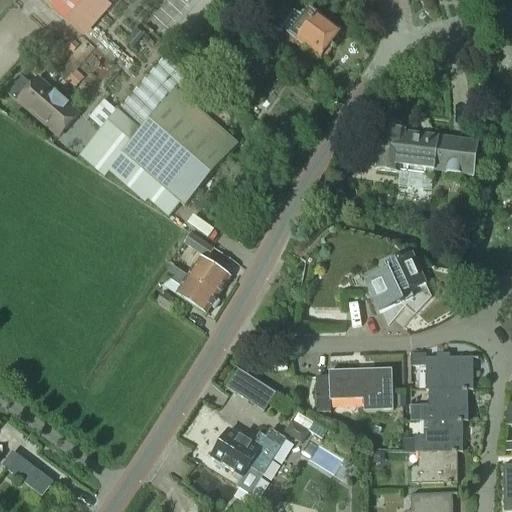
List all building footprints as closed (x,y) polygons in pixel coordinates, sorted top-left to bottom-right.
[(38,0),(63,22),(81,0),(38,0)] [(293,10),(279,28),(289,36),(288,36),(321,61),(323,59),(327,58),(331,53),(330,49),(342,34),(310,9),(303,18),(293,10)] [(256,56),(242,74),(259,86),(272,68),(256,56)] [(21,79),(7,94),(17,102),(47,128),(48,128),(58,137),(78,115),(68,105),(37,79),(30,87),(21,79)] [(102,131),(79,158),(104,180),(109,174),(145,205),(148,202),(169,220),(182,205),(184,206),(236,146),(176,93),(157,114),(141,132),(140,134),(117,113),(117,114),(102,131)] [(380,131),(375,172),(399,176),(397,187),(431,191),(433,173),(473,179),(477,145),(400,134),(401,127),(386,125),(385,132),(380,131)] [(190,236),(184,245),(207,261),(214,251),(190,236)] [(388,271),(365,281),(380,314),(401,305),(404,304),(400,296),(425,285),(423,281),(425,281),(422,275),(420,276),(411,255),(386,266),(388,271)] [(190,276),(188,279),(218,299),(230,280),(204,263),(194,278),(190,276)] [(172,269),(165,280),(185,292),(180,300),(206,317),(218,299),(188,279),(172,269)] [(425,285),(400,296),(404,304),(401,305),(413,319),(431,299),(425,285)] [(163,295),(156,305),(170,314),(177,305),(163,295)] [(426,356),(410,356),(410,369),(426,369),(426,393),(432,393),(432,391),(463,391),(463,394),(467,394),(466,393),(467,393),(473,393),(473,376),(469,376),(468,361),(478,361),(478,360),(426,361),(426,356)] [(286,362),(272,363),(273,373),(287,372),(286,362)] [(328,380),(315,380),(316,415),(330,415),(329,402),(363,401),(363,414),(392,413),(391,372),(328,374),(328,380)] [(432,408),(420,408),(420,424),(426,424),(426,422),(457,423),(457,425),(460,425),(461,424),(462,424),(467,424),(467,408),(463,409),(463,394),(463,391),(432,391),(432,393),(432,408)] [(405,398),(394,398),(395,409),(405,409),(405,398)] [(297,416),(285,435),(302,446),(309,435),(307,434),(312,425),(297,416)] [(426,438),(415,438),(415,455),(416,455),(417,454),(421,454),(452,454),(452,456),(455,456),(455,455),(456,455),(462,455),(462,424),(461,424),(460,425),(457,425),(457,423),(426,422),(426,424),(426,438)] [(313,427),(309,434),(321,441),(325,435),(313,427)] [(228,433),(211,460),(215,462),(214,465),(222,470),(224,468),(242,480),(247,472),(261,481),(280,451),(285,443),(270,433),(265,441),(259,437),(252,448),(228,433)] [(417,471),(409,471),(410,487),(446,487),(451,487),(451,486),(456,486),(456,455),(455,455),(455,456),(452,456),(452,454),(421,454),(422,471),(417,471)] [(12,455),(2,468),(4,470),(9,474),(19,460),(15,456),(12,455)] [(373,455),(373,465),(380,465),(383,462),(383,455),(373,455)] [(503,502),(501,502),(501,508),(503,508),(502,511),(511,511),(511,468),(502,468),(503,502)] [(450,511),(450,496),(410,497),(410,511),(450,511)]
